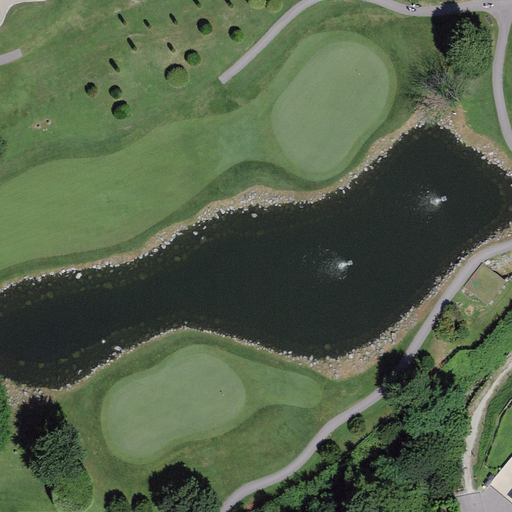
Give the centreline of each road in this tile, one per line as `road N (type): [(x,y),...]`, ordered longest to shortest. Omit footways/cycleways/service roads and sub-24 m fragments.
road 1 (track): [(511,245),(471,266),(399,372),(334,421),(298,465),(242,489),(216,511)]
road 2 (track): [(381,0),(414,9),(504,8),(497,84),(511,144)]
road 3 (track): [(128,0),(20,52)]
